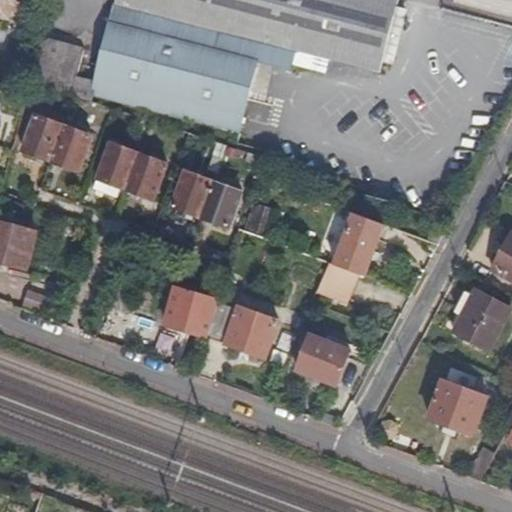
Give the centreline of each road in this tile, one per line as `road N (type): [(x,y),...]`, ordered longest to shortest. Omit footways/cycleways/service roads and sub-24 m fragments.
road 1 (residential): [(0,322),(341,452)]
road 2 (residential): [(511,153),(341,452)]
road 3 (residential): [(341,452),(499,511)]
